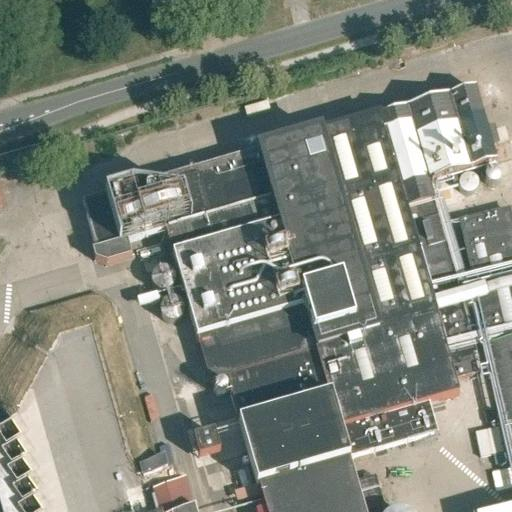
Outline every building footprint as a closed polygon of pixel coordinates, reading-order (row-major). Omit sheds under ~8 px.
[(368,511),(383,508),(375,479),(355,485),(348,460),(433,436),(425,409),(458,399),(448,363),(448,362),(474,355),(444,254),(442,247),(444,246),(432,205),(433,205),(431,201),(427,186),(475,173),(496,166),(494,160),(474,92),(379,120),(258,155),(232,162),(199,172),(85,205),(98,253),(93,254),(95,261),(95,263),(106,266),(130,259),(128,252),(126,245),(128,244),(165,234),(209,386),(226,382),(240,430),(264,511),(368,511)] [(511,232),(508,214),(461,225),(489,350),(511,344),(511,232)] [(511,358),(492,363),(511,448),(511,358)] [(485,426),(496,424),(495,413),(483,415),(485,426)] [(164,460),(140,467),(143,478),(167,471),(164,460)] [(176,487),(161,492),(152,498),(156,511),(192,511),(185,484),(177,487),(176,487)]
